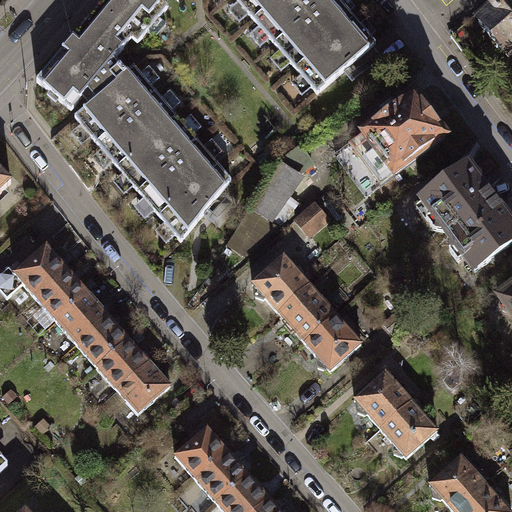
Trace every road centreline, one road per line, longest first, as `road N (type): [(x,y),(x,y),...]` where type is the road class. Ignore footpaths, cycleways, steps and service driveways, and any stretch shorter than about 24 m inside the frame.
road 1 (residential): [(350,511),(196,338),(22,120),(0,104)]
road 2 (residential): [(511,157),(390,0)]
